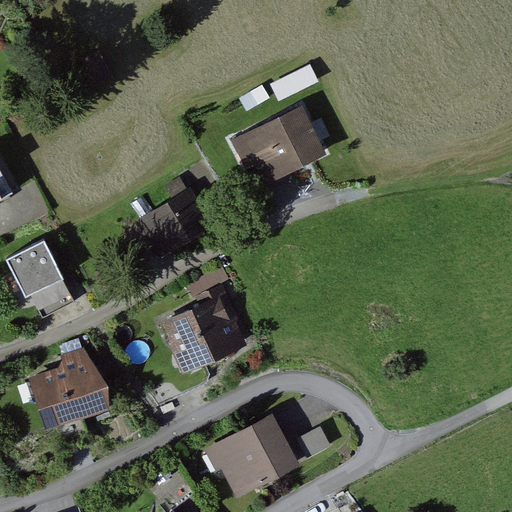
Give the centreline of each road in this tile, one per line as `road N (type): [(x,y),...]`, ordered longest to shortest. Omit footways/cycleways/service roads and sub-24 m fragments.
road 1 (residential): [(380,457),(361,420),(334,398),(286,385),(87,481),(0,508)]
road 2 (residential): [(0,356),(94,320),(217,251),(349,200)]
road 3 (track): [(349,200),(499,177)]
road 4 (residential): [(511,397),(380,457)]
